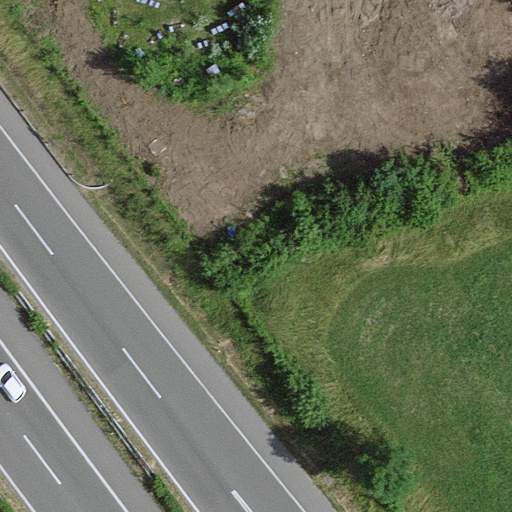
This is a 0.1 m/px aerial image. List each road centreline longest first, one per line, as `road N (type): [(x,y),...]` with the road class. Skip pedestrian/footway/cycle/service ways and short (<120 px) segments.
road 1 (motorway): [(250,511),(0,181)]
road 2 (motorway): [(82,511),(0,400)]
